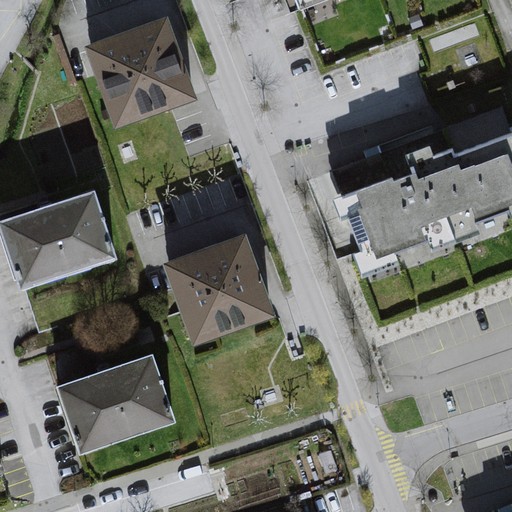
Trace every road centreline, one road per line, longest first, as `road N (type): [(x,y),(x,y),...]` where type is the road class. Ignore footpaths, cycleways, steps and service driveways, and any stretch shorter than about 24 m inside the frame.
road 1 (residential): [(374,462),(197,0)]
road 2 (residential): [(511,420),(374,462)]
